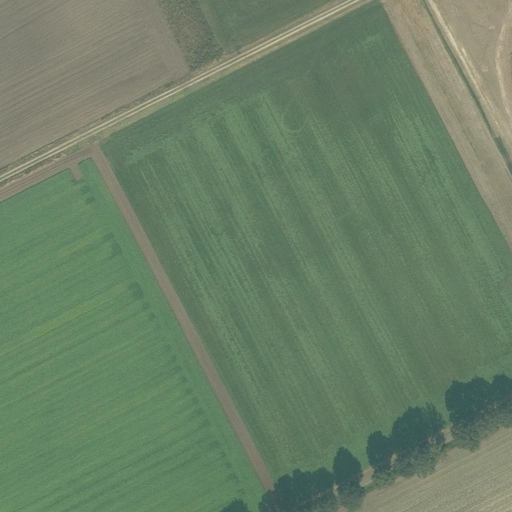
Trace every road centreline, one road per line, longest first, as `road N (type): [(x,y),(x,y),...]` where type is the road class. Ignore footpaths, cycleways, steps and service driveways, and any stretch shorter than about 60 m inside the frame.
road 1 (track): [(354,0),(0,179)]
road 2 (unclassified): [(307,511),(511,405)]
